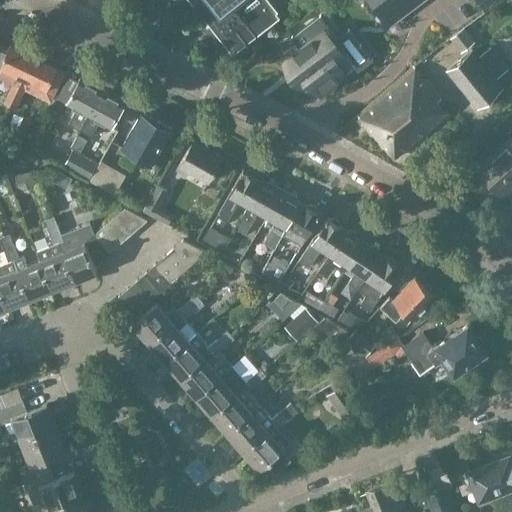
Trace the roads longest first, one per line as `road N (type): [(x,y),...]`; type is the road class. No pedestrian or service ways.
road 1 (residential): [(511,283),(466,237),(11,0)]
road 2 (residential): [(256,504),(511,396)]
road 3 (residential): [(256,504),(91,320)]
road 4 (residential): [(122,511),(55,333)]
